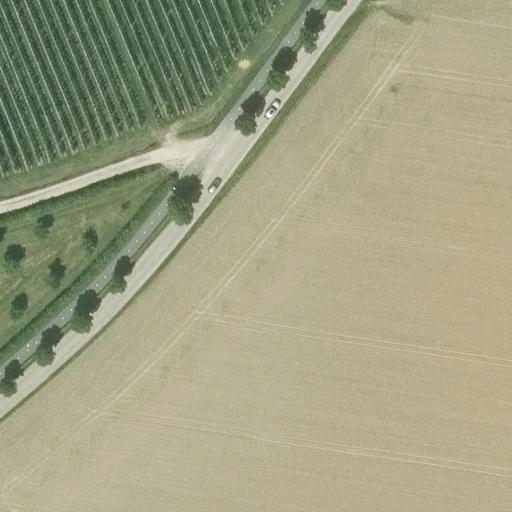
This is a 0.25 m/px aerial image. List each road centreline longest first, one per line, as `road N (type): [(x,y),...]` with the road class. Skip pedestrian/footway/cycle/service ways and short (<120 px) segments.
road 1 (tertiary): [(0,405),(134,281),(348,0)]
road 2 (track): [(0,209),(212,142),(239,146)]
